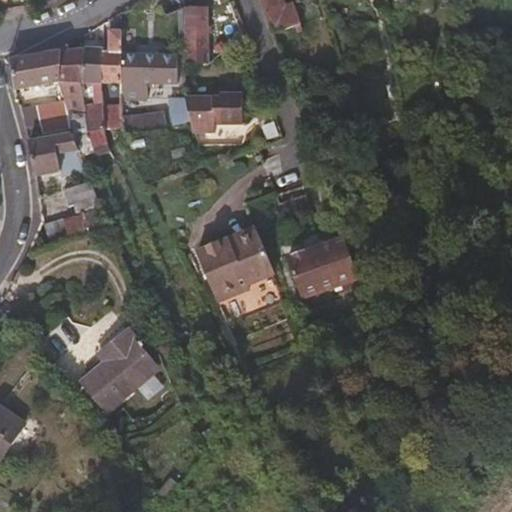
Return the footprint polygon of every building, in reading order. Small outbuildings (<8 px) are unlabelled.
[(258,0),(267,28),(299,17),(295,0),(258,0)] [(196,35),(194,9),(191,4),(173,2),(174,34),(196,35)] [(216,35),(216,7),(191,4),(194,9),(196,35),(216,35)] [(105,48),(100,49),(81,52),(65,54),(70,89),(85,87),(90,127),(75,128),(76,138),(77,150),(131,144),(129,142),(128,125),(127,104),(123,57),(120,23),(104,24),(105,48)] [(70,89),(65,54),(5,62),(7,96),(70,89)] [(179,88),(181,55),(123,57),(127,104),(150,104),(150,87),(179,88)] [(265,112),(258,79),(234,82),(233,94),(199,98),(200,118),(236,111),(241,117),(265,112)] [(200,118),(199,98),(178,101),(178,113),(169,115),(173,140),(202,138),(200,118)] [(34,115),(26,101),(15,110),(22,123),(34,115)] [(357,135),(353,109),(338,112),(344,137),(357,135)] [(75,128),(73,117),(41,120),(44,140),(76,138),(75,128)] [(141,142),(139,124),(128,125),(129,142),(131,144),(141,142)] [(90,172),(77,150),(38,150),(42,190),(75,188),(75,175),(90,172)] [(69,260),(90,257),(120,253),(94,186),(82,190),(86,210),(78,212),(80,229),(64,232),(69,260)] [(278,279),(259,230),(199,256),(218,304),(278,279)] [(356,283),(342,242),(286,262),(300,303),(356,283)] [(49,310),(30,286),(13,302),(33,326),(49,310)] [(40,348),(1,300),(0,301),(0,347),(17,370),(40,348)] [(242,322),(258,354),(294,337),(279,305),(242,322)] [(109,416),(158,374),(125,336),(108,349),(116,361),(85,387),(109,416)] [(0,444),(17,415),(0,403),(0,456),(1,454),(0,452),(0,444)] [(25,468),(52,424),(24,404),(17,415),(0,444),(0,452),(1,454),(25,468)]
